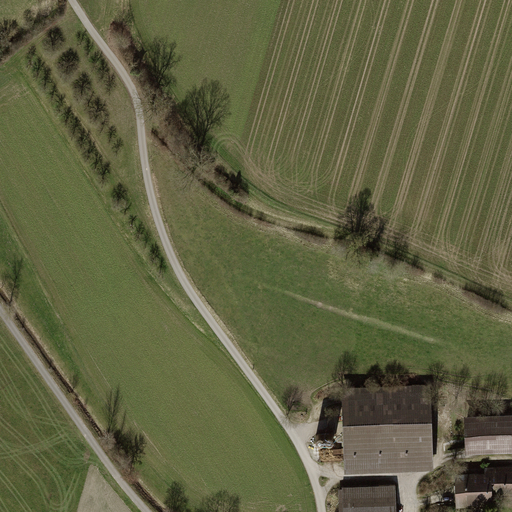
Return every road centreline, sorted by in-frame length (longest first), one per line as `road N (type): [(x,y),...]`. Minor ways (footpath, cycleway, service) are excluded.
road 1 (residential): [(71,0),(134,93),(148,179),(176,267),(285,424),(322,511)]
road 2 (track): [(0,308),(145,511)]
